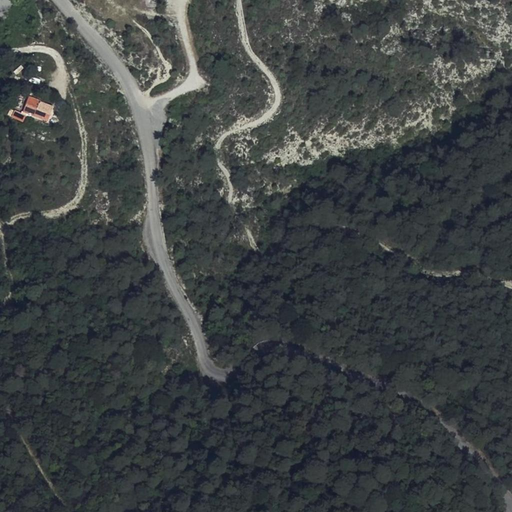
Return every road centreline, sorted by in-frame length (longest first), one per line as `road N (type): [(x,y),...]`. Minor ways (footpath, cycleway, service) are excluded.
road 1 (unclassified): [(59,0),(114,63),(139,108),(150,147),(154,234),(211,374),(223,379),(260,353),(284,350),(337,363),(455,430),(511,510)]
road 2 (track): [(511,286),(481,275),(430,273),(348,227),(283,253),(256,249),(228,199),(217,156),(227,133),(275,111),(277,95),(245,45),(237,0)]
road 3 (track): [(0,51),(50,51),(60,64),(82,124),(84,185),(62,210)]
road 4 (track): [(182,0),(194,76),(188,88),(139,108)]
